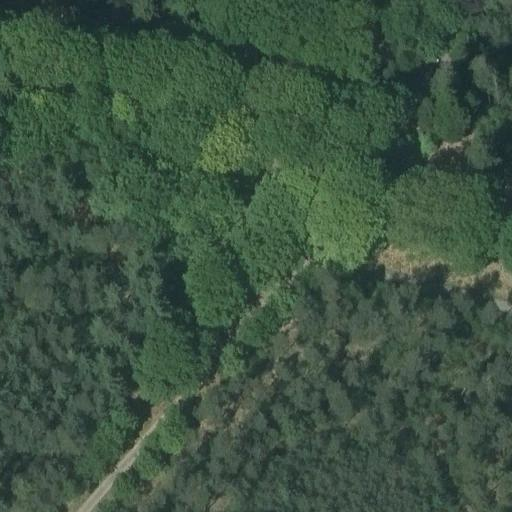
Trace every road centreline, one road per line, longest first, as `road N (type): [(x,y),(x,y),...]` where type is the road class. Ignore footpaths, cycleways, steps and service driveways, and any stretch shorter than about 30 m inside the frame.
road 1 (unclassified): [(511,219),(379,166),(0,74)]
road 2 (unknown): [(91,511),(312,256),(379,166)]
road 3 (track): [(379,166),(479,0)]
